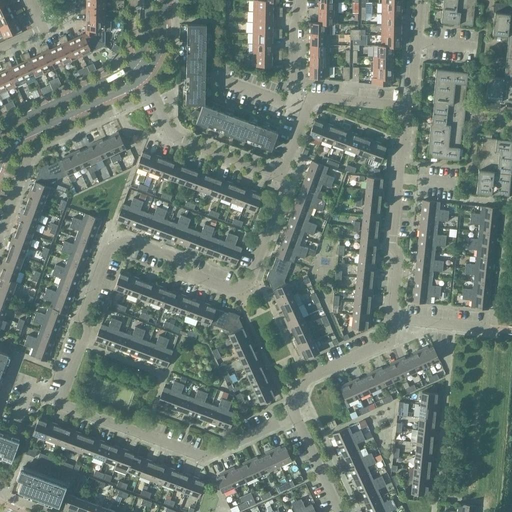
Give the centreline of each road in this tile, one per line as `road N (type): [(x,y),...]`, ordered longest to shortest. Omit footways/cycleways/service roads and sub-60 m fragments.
road 1 (residential): [(296,418),(207,457),(58,400),(106,249),(126,240),(232,290),(248,284),(281,195),(276,175)]
road 2 (residential): [(0,236),(28,157),(152,96)]
road 3 (residential): [(393,318),(406,105)]
road 4 (tertiary): [(0,166),(19,138),(143,78)]
road 5 (residential): [(296,418),(302,380),(391,340),(393,318)]
road 6 (residential): [(276,175),(171,136),(152,96)]
road 7 (tertiary): [(134,63),(0,133)]
